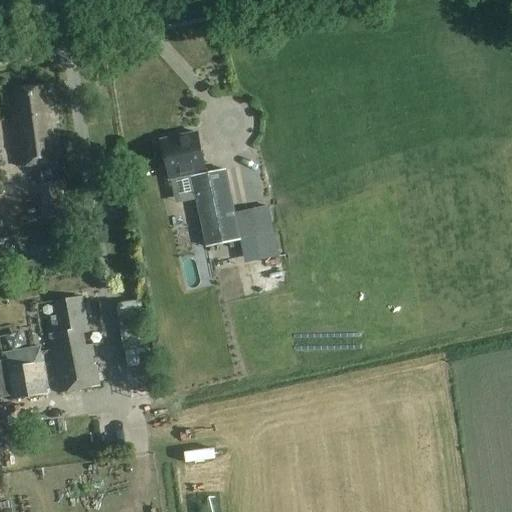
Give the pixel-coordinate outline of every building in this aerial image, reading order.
[(54,135),(52,123),(59,123),(54,86),(15,91),(19,122),(12,123),(18,167),(63,161),(60,134),(54,135)] [(207,176),(199,135),(161,142),(161,143),(155,144),(158,160),(164,159),(169,181),(191,177),(205,249),(237,242),(224,173),(207,176)] [(44,220),(70,217),(66,181),(39,184),(44,220)] [(263,208),(252,210),(257,237),(269,235),(273,234),(268,207),(263,208)] [(1,249),(0,249),(0,265),(8,259),(1,249)] [(84,346),(81,332),(88,331),(82,298),(56,302),(58,316),(46,318),(59,392),(99,385),(92,345),(84,346)] [(132,399),(156,395),(142,300),(117,304),(132,399)] [(1,361),(0,361),(0,398),(7,397),(8,401),(49,393),(41,350),(0,357),(1,361)]
